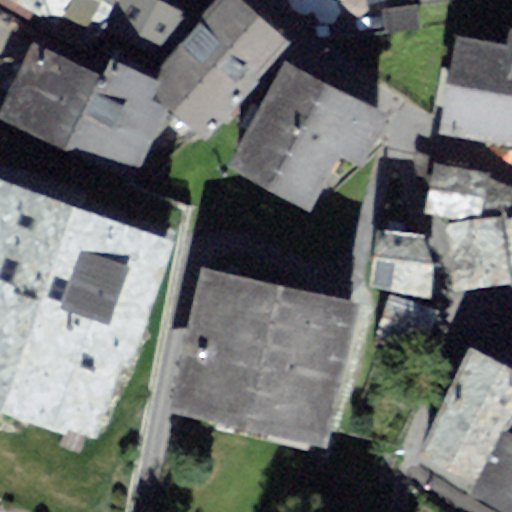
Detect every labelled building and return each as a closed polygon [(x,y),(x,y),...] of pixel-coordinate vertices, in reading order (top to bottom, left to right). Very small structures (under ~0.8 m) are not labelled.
[(67,0),(89,13),(97,5),(146,34),(165,0),(67,0)] [(281,11),(267,0),(189,0),(146,52),(136,64),(154,79),(196,113),(281,11)] [(136,64),(146,52),(43,13),(12,97),(122,150),(154,79),(136,64)] [(505,43),(457,35),(440,132),(511,144),(511,25),(508,25),(505,43)] [(377,112),(270,58),(225,146),(308,187),(325,153),(349,166),(377,112)] [(492,159),(439,154),(435,202),(488,206),(492,159)] [(0,177),(0,390),(91,422),(157,232),(0,177)] [(511,188),(500,190),(506,237),(511,236),(511,188)] [(444,224),(456,295),(498,288),(486,217),(444,224)] [(435,226),(382,228),(383,279),(437,278),(435,226)] [(352,299),(207,267),(175,412),(321,443),(352,299)] [(511,323),(477,305),(416,418),(511,468),(511,323)]
